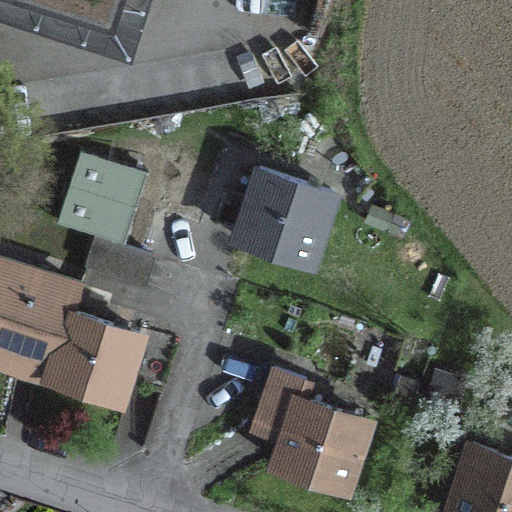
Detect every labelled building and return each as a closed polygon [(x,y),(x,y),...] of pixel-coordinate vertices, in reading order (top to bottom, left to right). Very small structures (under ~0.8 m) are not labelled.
[(0,0),(0,11),(131,53),(148,0),(0,0)] [(342,185),(253,156),(227,234),(316,263),(342,185)] [(95,226),(154,248),(168,211),(108,189),(95,226)] [(365,220),(387,228),(395,207),(372,199),(365,220)] [(94,232),(85,263),(144,281),(154,250),(94,232)] [(65,298),(78,302),(86,275),(0,247),(0,361),(41,375),(65,298)] [(152,326),(78,302),(65,298),(41,375),(124,401),(133,375),(164,384),(179,336),(152,327),(152,326)] [(317,373),(270,358),(249,423),(274,431),(265,462),(353,489),(378,408),(312,388),(317,373)] [(463,373),(435,363),(425,392),(454,402),(463,373)] [(414,401),(421,378),(400,372),(393,395),(414,401)] [(511,511),(511,446),(464,432),(439,511),(511,511)]
